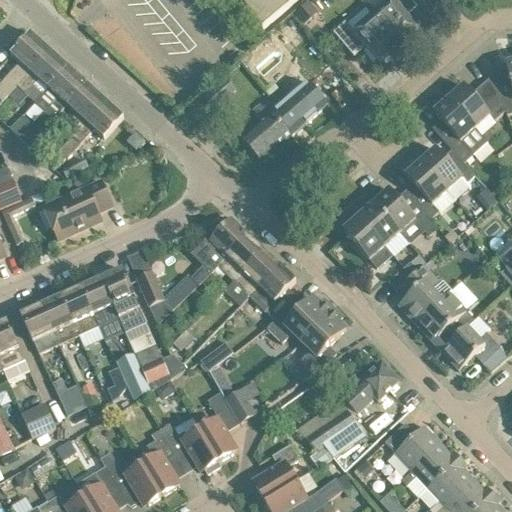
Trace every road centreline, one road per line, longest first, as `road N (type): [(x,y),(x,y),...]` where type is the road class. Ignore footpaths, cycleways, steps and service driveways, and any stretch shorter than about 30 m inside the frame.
road 1 (residential): [(246,204),(472,33),(494,18),(511,19)]
road 2 (residential): [(465,421),(246,204)]
road 3 (residential): [(215,177),(29,6)]
road 4 (residential): [(0,297),(184,214),(215,177)]
